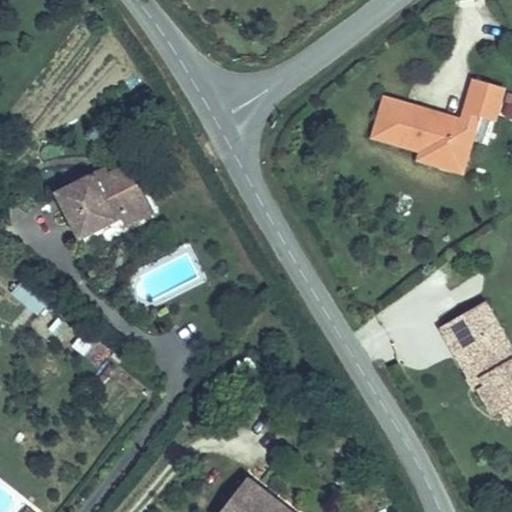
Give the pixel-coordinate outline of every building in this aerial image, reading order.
[(427,111),(385,99),(374,137),(428,152),(435,164),(451,154),(467,158),(470,145),(479,113),(495,118),(502,90),(474,81),(463,121),(452,118),(441,120),(425,116),(427,111)] [(452,118),(427,111),(425,116),(441,120),(452,118)] [(486,149),(495,118),(479,113),(470,145),(486,149)] [(435,164),(428,152),(426,161),(435,164)] [(451,154),(435,164),(463,172),(467,158),(451,154)] [(126,225),(157,211),(134,164),(104,177),(97,166),(54,185),(75,234),(122,215),(126,225)] [(38,315),(45,305),(19,285),(12,295),(38,315)] [(511,401),(511,367),(508,360),(511,357),(511,346),(486,299),(442,322),(457,350),(463,346),(478,375),(481,374),(484,381),(477,385),(492,413),(503,406),(511,401)] [(57,313),(45,325),(58,339),(70,327),(57,313)] [(82,332),(72,349),(90,360),(100,343),(82,332)] [(463,346),(457,350),(468,371),(466,372),(474,387),(477,385),(484,381),(481,374),(478,375),(463,346)] [(244,354),(235,367),(251,378),(260,365),(244,354)] [(511,401),(503,406),(511,420),(511,418),(511,401)] [(284,511),(254,484),(227,511),(284,511)]
